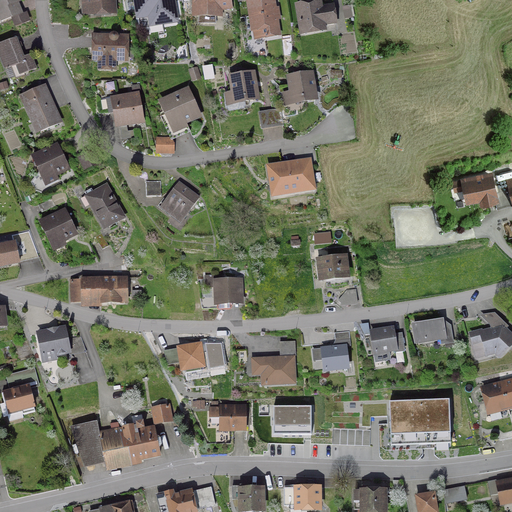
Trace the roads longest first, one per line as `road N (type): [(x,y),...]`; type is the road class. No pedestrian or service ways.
road 1 (residential): [(0,294),(154,329),(358,315),(511,285)]
road 2 (residential): [(21,511),(191,470),(404,473),(511,461)]
road 3 (residential): [(40,0),(77,105),(95,134),(121,153),(163,164),(308,140),(341,127)]
